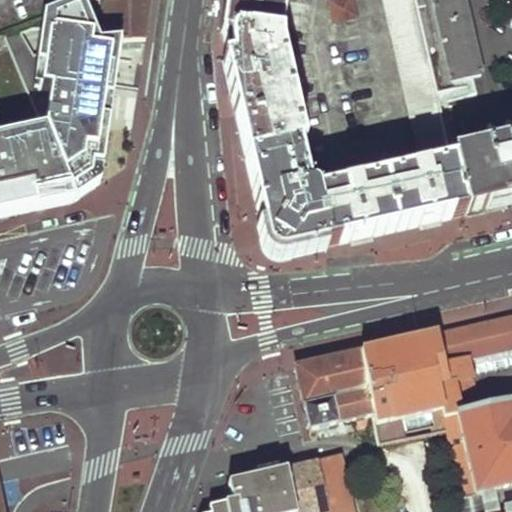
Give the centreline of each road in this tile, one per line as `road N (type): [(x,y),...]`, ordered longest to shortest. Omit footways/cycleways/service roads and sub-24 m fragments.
road 1 (secondary): [(179,62),(121,293)]
road 2 (primary): [(433,291),(198,302)]
road 3 (primary): [(206,350),(433,291)]
road 4 (secondary): [(192,295),(179,62)]
road 5 (secondary): [(155,511),(197,367)]
road 6 (secondary): [(107,379),(95,511)]
